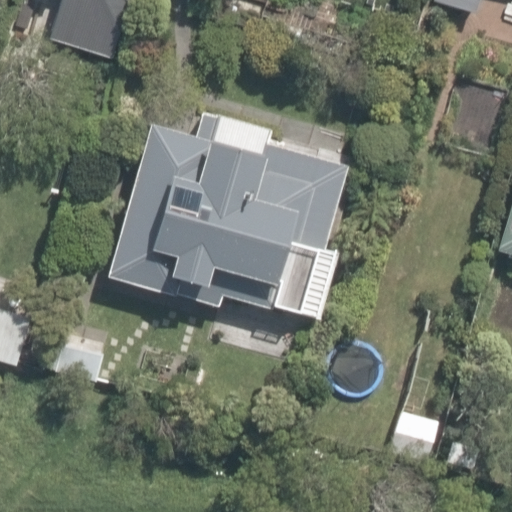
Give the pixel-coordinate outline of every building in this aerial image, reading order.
[(55,0),(42,46),(118,68),(138,0),(55,0)] [(488,0),(419,0),(480,23),(488,0)] [(186,138),(136,124),(89,292),(210,326),(216,307),(310,334),(358,158),(193,112),(186,138)] [(511,151),(484,257),(511,264),(511,151)] [(0,300),(0,374),(15,379),(36,312),(0,300)] [(50,319),(37,373),(109,391),(123,337),(50,319)] [(450,412),(391,404),(385,447),(444,455),(450,412)]
